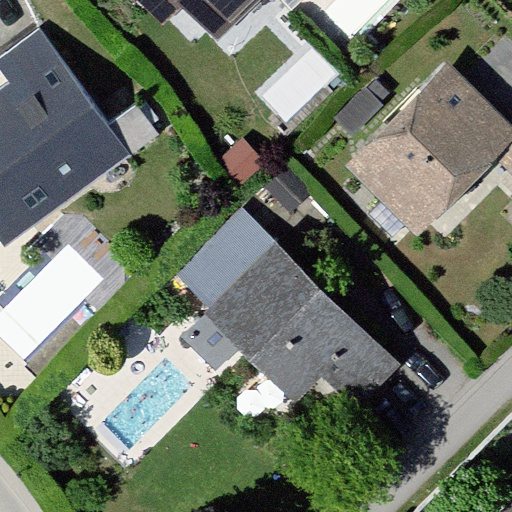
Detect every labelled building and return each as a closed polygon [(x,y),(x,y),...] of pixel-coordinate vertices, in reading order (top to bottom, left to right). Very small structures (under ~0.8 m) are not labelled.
[(127,0),(195,70),(267,0),(127,0)] [(0,240),(120,157),(32,30),(0,52),(0,240)] [(511,116),(443,47),(339,150),(411,222),(511,121),(511,116)] [(511,137),(499,151),(511,162),(511,137)] [(259,221),(183,301),(283,395),(316,360),(350,392),(393,348),(259,221)] [(511,511),(511,497),(496,511),(511,511)]
